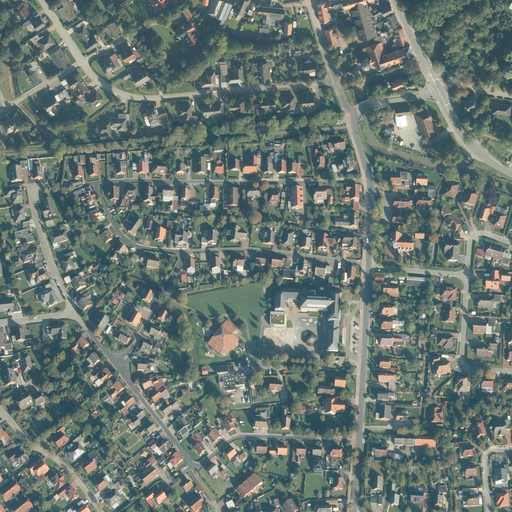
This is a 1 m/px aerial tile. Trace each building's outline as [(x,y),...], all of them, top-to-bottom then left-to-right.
[(64,5),(58,9),(63,17),(66,15),(69,20),(77,15),(73,10),(76,8),(70,0),(62,0),(61,1),(64,5)] [(232,3),(223,0),(211,0),(206,13),(220,18),(219,23),(223,25),(232,3)] [(242,14),(247,1),(245,0),(238,0),(234,10),(242,14)] [(368,2),(366,0),(343,0),(346,8),(351,7),(368,2)] [(330,1),(316,3),(319,21),(327,20),(326,9),(331,8),(330,1)] [(30,12),(23,2),(14,8),(21,18),(30,12)] [(360,38),(376,33),(368,2),(351,7),(360,38)] [(394,13),(390,4),(381,8),(385,17),(387,17),(394,13)] [(283,19),(284,8),(269,6),(269,13),(270,13),(270,17),(275,17),(283,19)] [(192,16),(186,7),(180,11),(186,20),(192,16)] [(399,24),(394,13),(387,17),(391,27),(399,24)] [(40,16),(32,21),(37,30),(46,24),(40,16)] [(122,31),(115,19),(104,25),(111,37),(122,31)] [(191,20),(175,29),(180,38),(185,35),(188,41),(187,42),(187,44),(188,45),(190,46),(194,44),(194,40),(198,37),(193,30),(196,29),(191,20)] [(334,28),(325,30),(328,42),(335,40),(334,35),(343,33),(340,21),(333,23),(334,28)] [(93,37),(84,24),(75,30),(89,51),(100,44),(95,36),(93,37)] [(398,45),(406,42),(402,28),(396,30),(397,34),(395,35),(398,45)] [(50,32),(37,41),(42,50),(56,42),(50,32)] [(386,52),(381,34),(373,36),(375,43),(366,45),(369,57),(372,56),(374,62),(376,68),(390,64),(386,52)] [(415,60),(409,45),(403,47),(407,58),(409,63),(415,60)] [(60,46),(50,54),(59,67),(69,60),(60,46)] [(130,46),(120,52),(126,62),(136,56),(130,46)] [(403,47),(386,52),(390,64),(407,58),(403,47)] [(302,60),(301,51),(294,52),(294,56),(290,56),(290,61),(302,60)] [(366,66),(369,66),(372,62),(371,58),(368,56),(364,57),(362,60),(363,64),(366,66)] [(110,57),(100,64),(105,73),(116,66),(110,57)] [(315,70),(314,60),(302,62),(303,71),(315,70)] [(268,66),(267,61),(252,63),(253,70),(258,70),(260,80),(269,79),(268,66)] [(235,73),(228,74),(228,80),(228,82),(243,80),(241,63),(234,64),(235,73)] [(143,68),(132,75),(138,85),(150,78),(143,68)] [(207,79),(200,79),(200,86),(215,84),(214,76),(214,70),(206,71),(207,79)] [(35,71),(28,75),(33,83),(39,79),(35,71)] [(89,87),(79,72),(67,79),(72,87),(76,84),(81,92),(89,87)] [(92,107),(103,98),(96,90),(86,99),(92,107)] [(54,94),(42,101),(48,111),(51,109),(53,112),(62,107),(54,94)] [(313,94),(301,95),(302,105),(314,104),(313,94)] [(295,110),(294,95),(281,96),(282,107),(286,107),(286,111),(295,110)] [(478,106),(474,95),(464,99),(468,110),(478,106)] [(276,106),(275,97),(261,98),(262,103),(262,108),(276,106)] [(245,115),(244,99),(229,100),(230,110),(236,109),(236,116),(245,115)] [(511,104),(493,101),(492,113),(510,115),(511,104)] [(221,115),(220,102),(202,103),(203,115),(211,114),(211,116),(221,115)] [(192,121),(190,104),(178,105),(179,114),(182,114),(183,121),(192,121)] [(157,114),(155,106),(145,110),(149,122),(157,119),(159,124),(169,121),(166,111),(157,114)] [(412,113),(411,106),(395,108),(396,115),(412,113)] [(429,113),(427,106),(413,111),(415,116),(417,115),(425,135),(430,133),(432,137),(435,135),(434,132),(436,131),(432,120),(434,120),(431,112),(429,113)] [(324,117),(323,108),(314,109),(314,117),(324,117)] [(393,117),(392,112),(382,115),(384,121),(393,117)] [(21,127),(14,115),(1,122),(2,124),(6,132),(13,129),(14,131),(21,127)] [(125,121),(125,117),(118,117),(110,117),(110,120),(110,126),(117,126),(117,130),(125,130),(125,121)] [(110,120),(103,120),(103,124),(99,124),(99,131),(110,131),(110,126),(110,120)] [(345,149),(343,141),(333,144),(335,150),(335,152),(345,149)] [(116,157),(116,160),(125,160),(124,152),(113,153),(113,157),(116,157)] [(252,166),(242,166),(243,175),(256,174),(256,159),(251,159),(252,166)] [(323,159),(314,159),(315,171),(324,170),(323,159)] [(353,172),(349,159),(334,164),(335,166),(337,173),(345,170),(346,174),(353,172)] [(204,161),(196,161),(195,175),(206,175),(206,161),(204,161)] [(219,162),(213,162),(213,174),(223,174),(223,166),(219,166),(219,162)] [(239,171),(239,162),(231,162),(231,171),(239,171)] [(146,165),(138,165),(138,174),(145,174),(146,165)] [(297,174),(297,165),(288,165),(288,174),(297,174)] [(124,175),(123,166),(115,166),(116,176),(124,175)] [(164,166),(152,166),(152,176),(164,176),(164,166)] [(184,175),(184,166),(176,166),(176,175),(184,175)] [(21,170),(20,167),(8,169),(10,183),(22,181),(21,170)] [(97,177),(97,169),(88,169),(89,178),(97,177)] [(43,180),(42,170),(39,170),(33,171),(32,172),(33,181),(43,180)] [(396,176),(391,176),(391,185),(401,185),(401,179),(396,179),(396,176)] [(429,178),(417,177),(417,187),(428,188),(429,178)] [(466,184),(459,181),(457,186),(460,186),(458,191),(463,193),(466,184)] [(458,191),(460,186),(457,186),(449,183),(444,196),(455,200),(458,191)] [(359,200),(358,186),(345,187),(345,193),(351,192),(352,200),(359,200)] [(23,203),(21,188),(13,189),(6,190),(4,190),(5,198),(12,197),(13,205),(23,203)] [(300,200),(299,188),(291,189),(291,194),(291,200),(300,200)] [(136,202),(136,189),(125,189),(125,198),(130,199),(130,202),(136,202)] [(152,189),(143,189),(142,203),(156,204),(156,197),(152,196),(152,189)] [(262,199),(261,190),(254,190),(254,189),(247,189),(247,199),(262,199)] [(119,201),(118,190),(108,191),(109,202),(119,201)] [(172,199),(173,191),(163,190),(163,198),(172,199)] [(239,190),(227,190),(227,203),(227,206),(239,206),(239,190)] [(326,191),(313,191),(314,201),(326,201),(326,191)] [(95,202),(91,192),(86,194),(84,195),(87,205),(95,202)] [(189,200),(189,192),(181,192),(181,200),(189,200)] [(280,196),(280,194),(268,194),(268,204),(280,203),(280,196)] [(476,201),(477,198),(476,197),(468,195),(465,206),(475,208),(476,201)] [(55,215),(51,199),(42,201),(45,211),(42,211),(44,218),(55,215)] [(181,200),(181,208),(189,209),(189,204),(189,200),(181,200)] [(410,210),(410,201),(395,200),(394,209),(403,209),(410,210)] [(431,209),(431,200),(429,200),(417,201),(417,209),(431,209)] [(358,213),(358,204),(349,204),(349,213),(358,213)] [(451,215),(443,208),(442,217),(444,219),(451,215)] [(23,209),(13,210),(15,223),(25,222),(23,209)] [(489,214),(490,211),(482,209),(479,220),(486,223),(489,214)] [(91,220),(100,219),(99,210),(89,211),(91,220)] [(503,230),(507,217),(499,214),(498,217),(494,228),(503,230)] [(462,225),(451,215),(443,224),(454,234),(462,225)] [(357,227),(358,216),(344,216),(344,221),(335,220),(335,227),(357,227)] [(409,225),(409,216),(403,216),(394,216),(393,216),(393,224),(409,225)] [(142,224),(135,220),(132,224),(127,232),(134,236),(142,224)] [(240,229),(232,228),(231,243),(238,243),(239,239),(246,240),(246,233),(240,233),(240,229)] [(163,231),(155,230),(154,241),(162,242),(163,231)] [(27,231),(14,234),(18,246),(22,244),(23,247),(34,244),(32,235),(29,236),(27,231)] [(68,241),(65,232),(60,233),(49,237),(52,246),(68,241)] [(111,235),(109,232),(99,237),(101,241),(103,240),(105,244),(112,240),(110,236),(111,235)] [(292,233),(283,232),(281,248),(290,249),(292,233)] [(217,244),(218,233),(209,233),(209,244),(217,244)] [(187,235),(175,234),(174,243),(186,245),(187,235)] [(334,237),(318,235),(316,250),(327,251),(327,247),(332,247),(334,237)] [(414,253),(414,243),(402,242),(402,236),(391,236),(390,247),(393,248),(394,250),(396,251),(398,251),(398,252),(414,253)] [(347,237),(341,237),(341,247),(351,247),(351,251),(357,251),(358,240),(347,239),(347,237)] [(309,250),(310,240),(306,239),(302,239),(301,249),(309,250)] [(459,262),(460,244),(445,243),(444,254),(448,255),(447,262),(459,262)] [(122,257),(127,250),(120,245),(115,253),(122,257)] [(506,251),(489,246),(486,257),(502,262),(506,251)] [(42,261),(37,249),(28,252),(20,255),(23,264),(33,260),(34,264),(42,261)] [(487,252),(477,249),(475,256),(482,258),(482,257),(486,257),(487,252)] [(74,257),(71,252),(63,257),(66,261),(70,259),(74,257)] [(265,258),(256,257),(255,265),(265,266),(265,258)] [(243,259),(233,258),(232,267),(243,268),(243,263),(243,259)] [(75,270),(70,259),(66,261),(60,263),(65,274),(75,270)] [(161,262),(148,259),(146,268),(159,271),(161,262)] [(219,259),(210,260),(211,270),(220,269),(219,259)] [(282,260),(272,259),(271,267),(281,269),(282,260)] [(193,260),(185,261),(186,271),(194,270),(193,260)] [(308,263),(299,262),(298,272),(307,273),(308,263)] [(326,268),(315,267),(314,276),(325,277),(326,272),(326,268)] [(40,273),(39,269),(36,271),(26,274),(29,283),(35,281),(36,285),(49,280),(45,271),(40,273)] [(355,281),(355,270),(343,270),(343,274),(342,284),(348,284),(348,281),(355,281)] [(296,272),(284,271),(283,280),(295,281),(296,272)] [(500,291),(500,273),(491,273),(491,281),(486,281),(485,291),(500,291)] [(86,287),(81,277),(71,282),(76,292),(86,287)] [(407,287),(425,287),(425,278),(407,278),(407,287)] [(53,288),(50,283),(43,286),(46,292),(51,289),(53,288)] [(392,289),(385,289),(385,296),(389,296),(389,298),(399,298),(399,287),(392,286),(392,289)] [(58,303),(51,289),(46,292),(38,296),(43,305),(48,303),(50,307),(58,303)] [(457,303),(457,290),(442,289),(442,291),(437,291),(437,296),(441,297),(441,299),(449,299),(449,303),(457,303)] [(275,296),(275,312),(285,312),(286,301),(299,301),(298,311),(328,313),(327,352),(336,353),(338,353),(340,302),(340,297),(329,296),(329,301),(316,300),(316,293),(281,291),(275,296)] [(153,296),(145,293),(141,302),(149,305),(153,296)] [(503,297),(495,296),(495,305),(503,305),(503,297)] [(90,307),(85,299),(82,301),(78,304),(83,311),(90,307)] [(493,299),(478,299),(478,300),(478,310),(493,310),(493,299)] [(15,302),(0,303),(0,314),(16,313),(15,302)] [(394,309),(383,308),(382,317),(394,317),(394,309)] [(275,312),(275,313),(270,313),(269,326),(284,326),(285,314),(284,313),(284,312),(275,312)] [(455,324),(455,313),(446,312),(445,324),(455,324)] [(169,317),(162,313),(157,321),(164,325),(169,317)] [(137,317),(133,315),(127,325),(135,329),(141,319),(137,317)] [(108,323),(99,317),(92,327),(101,333),(106,325),(108,323)] [(117,321),(111,318),(108,323),(106,325),(112,328),(117,321)] [(228,321),(208,345),(221,356),(228,355),(239,342),(237,341),(239,338),(234,334),(238,329),(228,321)] [(394,322),(382,322),(382,331),(394,331),(394,322)] [(488,325),(473,324),(473,334),(487,335),(488,325)] [(67,340),(65,325),(49,327),(51,337),(58,336),(59,341),(67,340)] [(160,332),(153,328),(149,335),(156,339),(160,332)] [(25,341),(23,331),(14,333),(16,343),(25,341)] [(127,336),(122,333),(116,342),(127,348),(131,340),(126,337),(127,336)] [(315,335),(312,334),(308,335),(306,337),(305,341),(305,344),(308,347),(311,348),(315,347),(317,345),(318,342),(318,338),(315,335)] [(454,351),(454,337),(443,337),(438,337),(438,340),(438,347),(444,347),(444,350),(454,351)] [(88,345),(83,339),(77,343),(81,350),(88,345)] [(402,339),(379,339),(379,347),(393,348),(393,343),(402,343),(402,339)] [(34,347),(33,340),(25,341),(26,348),(34,347)] [(153,346),(144,342),(141,349),(150,353),(153,346)] [(12,352),(11,345),(3,346),(4,348),(4,353),(12,352)] [(489,348),(477,347),(477,357),(488,357),(489,348)] [(326,355),(333,356),(332,363),(344,364),(345,355),(336,354),(336,353),(327,352),(326,355)] [(101,361),(96,354),(89,359),(94,366),(101,361)] [(32,371),(28,357),(20,360),(21,361),(24,373),(32,371)] [(440,357),(431,359),(432,367),(436,366),(441,365),(440,357)] [(452,373),(450,363),(441,365),(436,366),(438,376),(452,373)] [(147,365),(138,364),(137,371),(146,372),(145,373),(151,374),(151,368),(146,368),(147,365)] [(235,386),(243,385),(242,376),(234,377),(233,366),(216,368),(216,376),(218,376),(219,385),(223,384),(223,388),(227,388),(227,391),(235,390),(235,386)] [(16,384),(13,370),(7,372),(10,385),(16,384)] [(112,377),(107,370),(101,375),(104,378),(100,381),(102,385),(112,377)] [(99,377),(95,372),(88,377),(91,382),(99,377)] [(390,376),(379,375),(379,384),(389,384),(389,381),(390,376)] [(346,378),(335,377),(334,389),(345,390),(346,378)] [(467,393),(468,379),(456,378),(455,387),(458,387),(458,392),(467,393)] [(152,379),(141,384),(143,391),(154,387),(162,383),(161,379),(153,382),(152,379)] [(493,384),(493,379),(482,379),(481,389),(493,390),(493,384)] [(274,382),(269,381),(268,392),(280,393),(281,384),(274,384),(274,382)] [(124,390),(119,382),(112,387),(115,392),(110,395),(112,398),(124,390)] [(154,387),(156,391),(164,390),(162,383),(154,387)] [(159,395),(156,392),(149,398),(153,404),(167,393),(165,390),(159,395)] [(43,399),(39,393),(30,399),(33,405),(36,410),(46,404),(43,399)] [(389,397),(389,394),(379,393),(378,401),(388,402),(389,397)] [(30,399),(27,394),(15,401),(21,412),(33,405),(30,399)] [(134,403),(129,397),(123,402),(127,408),(134,403)] [(344,413),(344,404),(338,403),(338,398),(326,400),(327,415),(336,416),(336,413),(344,413)] [(113,403),(110,399),(104,403),(107,408),(113,403)] [(174,401),(161,412),(165,417),(172,411),(170,410),(177,405),(174,401)] [(386,408),(380,408),(379,421),(390,422),(391,411),(391,408),(386,408)] [(139,421),(146,416),(141,410),(134,416),(137,421),(132,425),(135,429),(141,424),(139,421)] [(432,424),(441,424),(441,410),(431,410),(432,424)] [(484,414),(479,416),(483,425),(487,423),(484,414)] [(132,418),(129,415),(123,420),(125,423),(132,418)] [(189,426),(181,417),(175,422),(182,431),(185,429),(189,426)] [(265,430),(265,421),(255,420),(254,429),(265,430)] [(234,429),(231,422),(229,423),(228,421),(223,423),(228,432),(234,429)] [(289,431),(290,421),(282,421),(281,430),(289,431)] [(148,435),(155,430),(151,424),(144,430),(146,433),(148,435)] [(506,429),(505,424),(493,425),(494,437),(506,436),(506,429)] [(485,436),(481,425),(472,429),(476,440),(485,436)] [(56,433),(58,435),(65,429),(63,427),(56,433)] [(2,432),(0,429),(0,442),(3,440),(7,445),(12,442),(3,431),(2,432)] [(182,441),(190,435),(185,429),(182,431),(178,435),(182,441)] [(221,438),(215,431),(208,437),(214,444),(221,438)] [(54,442),(59,449),(68,443),(63,435),(54,442)] [(416,437),(395,437),(395,446),(415,447),(416,437)] [(438,448),(437,438),(416,437),(415,447),(429,447),(430,448),(438,448)] [(165,442),(157,448),(162,455),(170,448),(165,442)] [(66,455),(73,463),(86,453),(79,445),(66,455)] [(198,445),(193,450),(199,457),(205,453),(198,445)] [(266,445),(257,445),(256,449),(256,455),(266,456),(266,445)] [(284,446),(278,446),(278,455),(287,455),(287,449),(284,449),(284,446)] [(303,447),(297,447),(297,456),(305,456),(305,449),(303,449),(303,447)] [(236,455),(231,448),(224,454),(229,461),(236,455)] [(322,448),(312,448),(312,457),(322,457),(322,448)] [(342,448),(330,448),(330,459),(342,459),(342,448)] [(387,449),(377,448),(376,458),(386,460),(386,454),(387,449)] [(475,457),(474,448),(469,448),(463,448),(463,458),(475,457)] [(28,460),(22,453),(16,458),(14,460),(19,467),(28,460)] [(182,462),(177,455),(172,459),(177,466),(182,462)] [(156,463),(152,458),(147,462),(151,467),(156,463)] [(322,473),(323,461),(314,460),(313,472),(322,473)] [(82,468),(88,476),(97,469),(90,461),(82,468)] [(37,468),(34,464),(27,470),(30,474),(32,472),(37,468)] [(49,472),(43,464),(37,468),(32,472),(38,480),(49,472)] [(217,471),(212,465),(205,471),(210,477),(217,471)] [(477,476),(477,468),(469,469),(465,469),(466,477),(477,476)] [(158,476),(153,469),(140,478),(143,483),(139,486),(141,488),(158,476)] [(505,471),(495,472),(496,477),(494,478),(495,483),(506,481),(505,474),(505,471)] [(53,479),(50,475),(43,481),(46,484),(50,482),(53,479)] [(65,484),(58,475),(53,479),(50,482),(56,491),(65,484)] [(262,484),(255,476),(250,480),(257,488),(262,484)] [(94,487),(100,493),(109,484),(104,478),(94,487)] [(342,491),(343,480),(332,479),(331,491),(342,491)] [(257,488),(250,480),(245,484),(252,492),(257,488)] [(383,491),(383,480),(375,480),(375,491),(383,491)] [(14,482),(0,493),(0,495),(6,503),(21,491),(14,482)] [(192,488),(188,483),(181,488),(185,493),(192,488)] [(252,492),(245,484),(241,487),(248,496),(252,492)] [(248,496),(241,487),(236,491),(243,499),(248,496)] [(78,497),(72,489),(66,494),(65,495),(71,503),(78,497)] [(66,494),(63,490),(57,496),(60,499),(65,495),(66,494)] [(103,500),(111,509),(123,499),(116,490),(103,500)] [(153,497),(150,493),(143,499),(152,510),(156,507),(150,500),(153,497)] [(166,500),(161,493),(154,499),(159,505),(166,500)] [(287,494),(282,498),(285,502),(287,501),(287,500),(290,498),(287,494)] [(423,505),(423,495),(413,494),(412,504),(423,505)] [(509,508),(508,495),(496,495),(497,506),(500,505),(500,508),(509,508)] [(197,511),(204,506),(197,497),(186,507),(190,511),(197,511)] [(479,507),(479,497),(469,498),(467,498),(468,508),(479,507)] [(399,506),(399,498),(391,498),(391,506),(399,506)] [(443,508),(443,499),(435,498),(434,507),(443,508)] [(26,499),(10,511),(26,511),(32,507),(26,499)] [(296,511),(299,511),(291,501),(283,508),(286,511),(296,511)] [(235,508),(231,502),(226,505),(229,511),(235,508)]
